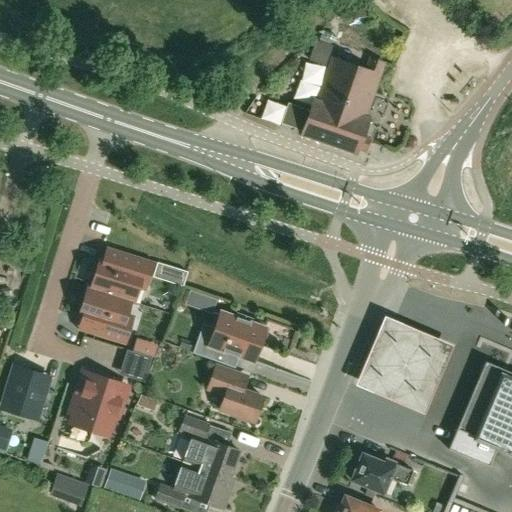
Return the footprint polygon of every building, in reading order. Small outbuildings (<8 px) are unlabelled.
[(366,2),(349,4),(350,15),(367,13),(366,2)] [(315,40),(308,60),(325,66),(332,46),(330,46),(318,41),(315,40)] [(287,104),(280,124),(302,132),(302,134),(356,153),(358,147),(365,150),(368,142),(368,141),(361,139),(367,120),(364,118),(383,64),(370,59),(365,73),(331,60),(317,102),(313,101),(309,112),(287,104)] [(103,260),(100,259),(91,289),(129,301),(133,302),(137,287),(143,288),(151,264),(106,250),(103,260)] [(155,265),(150,279),(180,289),(185,274),(155,265)] [(131,317),(125,315),(129,301),(91,289),(88,288),(79,318),(82,319),(79,331),(123,344),(131,317)] [(187,290),(183,305),(211,312),(215,297),(187,290)] [(236,313),(234,317),(219,312),(213,330),(203,326),(193,353),(227,365),(230,355),(253,363),(265,328),(251,323),(253,319),(236,313)] [(454,351),(386,321),(357,391),(425,421),(454,351)] [(146,343),(142,355),(150,358),(153,358),(156,346),(146,343)] [(511,372),(484,361),(447,449),(489,467),(497,447),(511,453),(511,372)] [(244,390),(249,377),(215,365),(207,389),(224,395),(219,409),(254,421),(263,396),(244,390)] [(14,371),(5,402),(2,410),(17,414),(33,419),(45,381),(37,379),(29,376),(14,371)] [(80,397),(76,396),(70,413),(88,419),(85,426),(104,432),(110,413),(117,415),(123,397),(121,397),(124,387),(87,375),(80,397)] [(140,395),(137,405),(142,407),(154,411),(157,401),(140,395)] [(239,450),(203,437),(207,425),(184,417),(179,430),(195,436),(186,463),(183,462),(182,463),(232,480),(233,478),(230,477),(239,450)] [(348,476),(351,480),(382,493),(388,478),(407,485),(412,471),(384,459),(383,463),(362,454),(357,467),(352,467),(348,476)] [(182,463),(173,489),(160,485),(155,499),(178,508),(183,494),(223,508),(232,480),(182,463)] [(110,469),(103,488),(116,493),(122,474),(110,469)] [(49,496),(78,506),(85,487),(55,477),(49,496)] [(377,511),(379,510),(344,496),(341,506),(337,504),(333,511),(377,511)]
